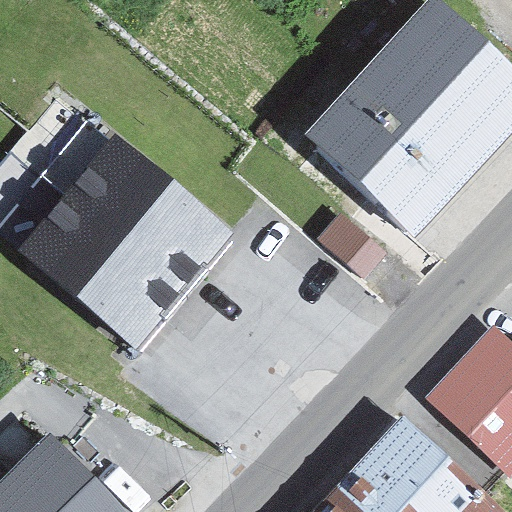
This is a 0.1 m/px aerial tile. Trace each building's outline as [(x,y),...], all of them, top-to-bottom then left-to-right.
[(511,124),(511,75),(448,17),(320,152),(411,238),(511,124)] [(209,274),(234,246),(91,122),(1,227),(142,351),(167,322),(209,274)] [(351,210),(329,236),(375,275),(397,249),(351,210)] [(209,274),(167,322),(175,329),(217,281),(209,274)] [(511,355),(496,340),(437,401),(511,472),(511,470),(511,355)] [(189,372),(171,391),(214,425),(230,406),(189,372)] [(502,511),(411,429),(333,511),(502,511)] [(121,511),(55,446),(0,501),(0,511),(121,511)]
